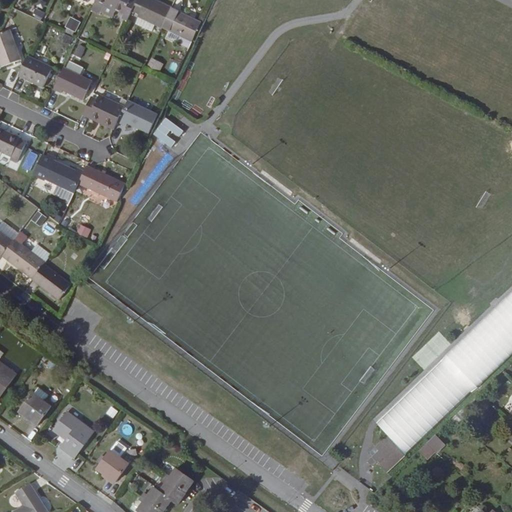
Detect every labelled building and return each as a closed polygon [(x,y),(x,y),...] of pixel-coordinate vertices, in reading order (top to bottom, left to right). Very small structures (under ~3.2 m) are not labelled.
[(96,0),(91,10),(99,14),(100,10),(104,4),(115,9),(123,13),(121,17),(128,21),(129,18),(133,11),(140,14),(138,18),(140,19),(156,26),(162,29),(161,32),(169,36),(170,33),(192,43),(202,22),(155,0),(137,0),(138,0),(137,0),(96,0)] [(104,4),(100,10),(112,16),(115,9),(104,4)] [(32,15),(42,19),(45,12),(35,8),(32,15)] [(69,17),(65,28),(75,32),(80,22),(69,17)] [(156,26),(140,19),(137,25),(153,33),(156,26)] [(26,58),(10,28),(0,33),(0,56),(6,68),(26,58)] [(190,48),(192,43),(179,37),(177,42),(190,48)] [(78,44),(74,56),(80,58),(85,47),(78,44)] [(28,57),(19,78),(45,90),(54,69),(28,57)] [(160,71),(163,63),(150,58),(147,66),(160,71)] [(92,81),(64,68),(53,91),(61,95),(63,92),(83,101),(92,81)] [(125,108),(99,97),(97,100),(92,98),(83,116),(89,119),(91,115),(103,120),(101,124),(114,130),(117,123),(125,108)] [(149,134),(158,115),(128,101),(125,108),(117,123),(128,128),(129,126),(149,134)] [(103,120),(91,115),(89,119),(101,124),(103,120)] [(163,141),(173,150),(188,132),(178,124),(163,141)] [(0,152),(18,161),(28,141),(0,128),(0,152)] [(125,184),(86,166),(84,172),(76,167),(75,171),(55,161),(46,157),(42,155),(33,175),(57,187),(73,194),(78,184),(117,201),(125,184)] [(69,203),(73,194),(57,187),(53,196),(69,203)] [(68,229),(72,221),(64,216),(59,224),(68,229)] [(0,225),(0,232),(13,242),(15,241),(19,235),(3,222),(0,225)] [(76,233),(86,238),(91,230),(80,225),(76,233)] [(0,259),(1,258),(13,242),(0,232),(0,259)] [(45,266),(46,264),(33,255),(15,241),(13,242),(1,258),(20,272),(22,269),(27,272),(24,275),(33,281),(45,266)] [(33,255),(46,264),(50,258),(37,249),(33,255)] [(32,283),(59,303),(71,285),(45,266),(33,281),(32,283)] [(511,295),(499,308),(511,320),(511,295)] [(400,467),(466,404),(511,359),(511,320),(499,308),(434,370),(369,432),(400,467)] [(0,399),(18,375),(0,361),(0,399)] [(52,407),(34,393),(20,412),(39,425),(52,407)] [(105,415),(113,419),(117,411),(110,407),(105,415)] [(95,432),(67,412),(54,430),(66,439),(60,447),(75,458),(95,432)] [(446,444),(436,435),(426,445),(436,453),(446,444)] [(365,456),(368,459),(379,448),(376,445),(365,456)] [(368,459),(362,465),(379,484),(397,467),(380,448),(379,448),(368,459)] [(112,450),(98,469),(117,482),(130,463),(112,450)] [(142,511),(162,511),(172,499),(178,504),(195,481),(177,467),(171,475),(167,472),(161,480),(165,483),(160,490),(155,485),(149,493),(145,490),(139,498),(143,501),(138,508),(142,511)] [(47,511),(29,484),(16,492),(24,505),(13,511),(47,511)]
